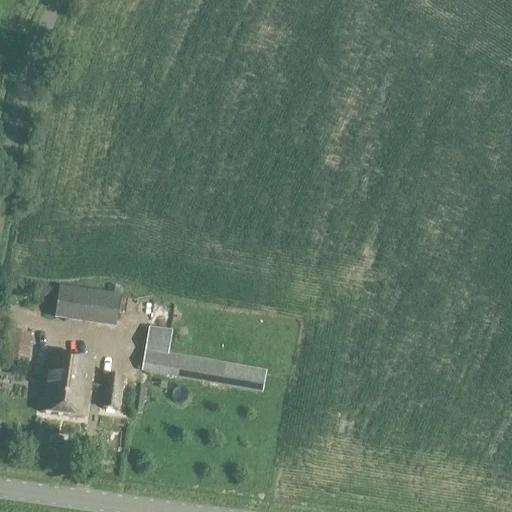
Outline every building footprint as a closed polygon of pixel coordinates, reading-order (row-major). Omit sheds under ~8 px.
[(59,289),(55,323),(115,332),(120,298),(59,289)] [(168,359),(171,334),(148,331),(142,374),(199,384),(228,390),(261,396),(265,377),(229,369),(208,366),(185,362),(168,359)] [(2,332),(0,348),(0,363),(27,368),(31,337),(2,332)] [(49,360),(41,416),(85,422),(92,366),(49,360)] [(100,412),(100,413),(120,416),(125,381),(105,379),(100,412)]
